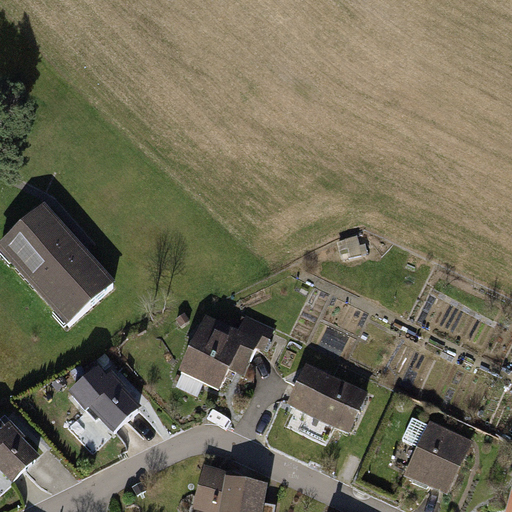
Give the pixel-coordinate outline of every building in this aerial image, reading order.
[(49,212),(1,255),(71,333),(119,289),(49,212)] [(209,319),(181,376),(216,393),(229,365),(256,377),(277,332),(252,320),(244,336),(209,319)] [(304,367),(288,410),(348,433),(364,390),(304,367)] [(100,370),(70,399),(110,439),(139,409),(100,370)] [(0,421),(0,482),(6,489),(37,461),(0,421)] [(427,425),(406,474),(450,493),(472,444),(427,425)] [(207,464),(191,505),(209,511),(264,511),(273,491),(207,464)]
